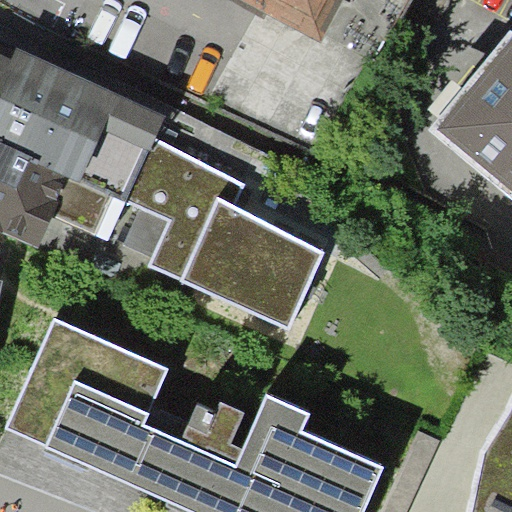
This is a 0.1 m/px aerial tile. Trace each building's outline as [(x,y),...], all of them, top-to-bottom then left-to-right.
[(344,0),(241,0),(322,42),(344,0)] [(511,31),(510,30),(428,129),(511,199),(511,31)] [(166,114),(18,46),(12,58),(0,52),(0,145),(111,194),(168,220),(147,265),(287,329),(324,248),(235,206),(247,183),(154,139),(166,114)] [(94,233),(111,194),(0,145),(0,228),(38,245),(52,215),(94,233)] [(170,368),(55,317),(5,427),(194,511),(363,511),(384,466),(303,430),(311,412),(267,393),(242,447),(232,442),(246,412),(221,401),(217,411),(198,403),(182,438),(145,422),(170,368)] [(511,511),(511,396),(507,408),(478,450),(465,511),(511,511)]
